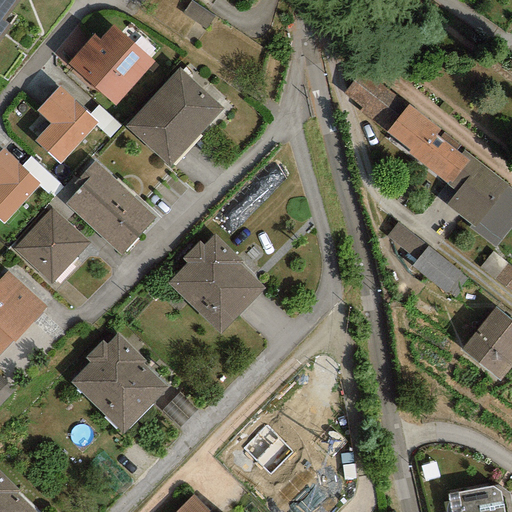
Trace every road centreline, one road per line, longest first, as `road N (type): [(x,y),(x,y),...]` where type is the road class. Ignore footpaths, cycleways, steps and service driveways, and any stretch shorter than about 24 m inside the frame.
road 1 (residential): [(302,41),(359,238),(408,511)]
road 2 (residential): [(356,511),(366,471),(289,112),(302,41)]
